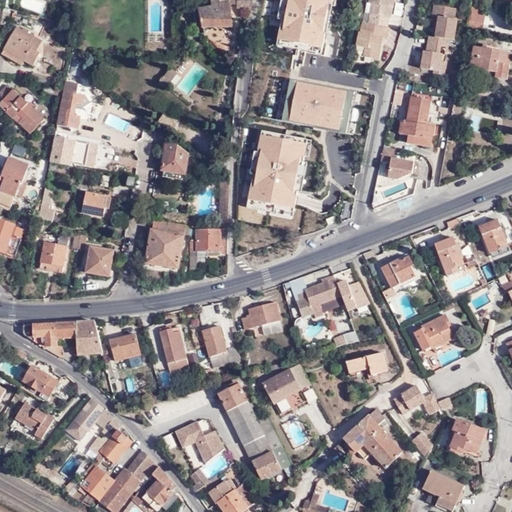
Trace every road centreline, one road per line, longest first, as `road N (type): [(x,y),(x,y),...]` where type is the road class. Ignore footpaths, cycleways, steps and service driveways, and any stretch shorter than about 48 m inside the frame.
road 1 (residential): [(261,0),(238,141),(238,286)]
road 2 (unclassified): [(0,320),(137,429),(202,511)]
road 3 (residential): [(415,0),(365,212),(369,239)]
road 4 (residential): [(148,150),(121,308)]
road 5 (secondary): [(511,182),(369,239)]
road 6 (secondary): [(369,239),(238,286)]
road 7 (secondary): [(121,308),(0,309)]
